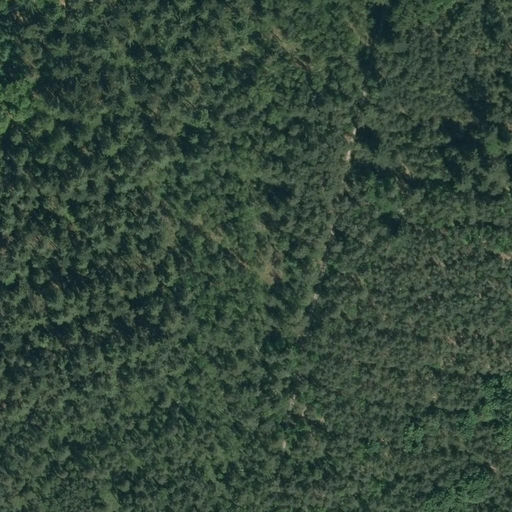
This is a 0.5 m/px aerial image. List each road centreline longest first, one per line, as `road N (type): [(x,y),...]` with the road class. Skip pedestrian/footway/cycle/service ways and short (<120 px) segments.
road 1 (track): [(318,325),(386,0)]
road 2 (track): [(274,511),(318,325)]
